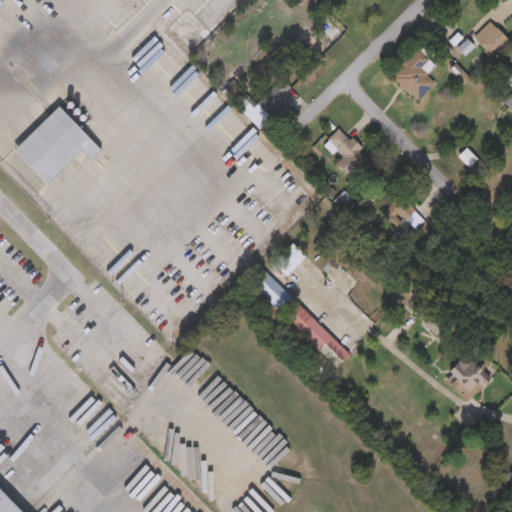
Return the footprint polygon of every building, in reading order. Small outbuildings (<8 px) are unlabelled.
[(341,34),(333,43),(320,31),(329,22),(341,34)] [(486,38),(481,33),(490,24),(508,42),(491,59),(478,46),(486,38)] [(416,103),(390,77),(418,49),(435,67),(426,76),(434,84),(416,103)] [(511,94),(511,84),(505,76),(511,69),(511,108),(510,110),(503,102),(511,94)] [(79,151),(44,185),(12,152),(57,108),(99,152),(89,162),(79,151)] [(335,165),(342,158),(326,142),(340,129),(366,155),(346,176),(335,165)] [(392,211),(400,200),(425,219),(417,230),(392,211)] [(306,258),(285,279),(271,265),(292,244),(306,258)] [(291,298),(278,311),(251,285),(264,271),(291,298)] [(413,312),(423,302),(434,311),(424,322),(413,312)] [(350,355),(336,370),(283,318),(297,304),(350,355)] [(463,401),(443,381),(462,362),(483,382),(463,401)] [(0,511),(0,495),(16,511),(0,511)]
